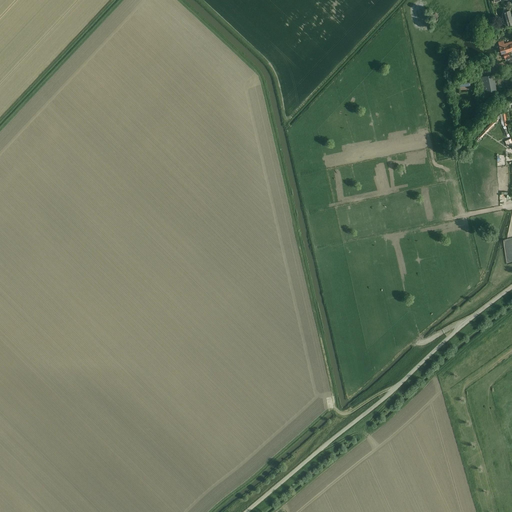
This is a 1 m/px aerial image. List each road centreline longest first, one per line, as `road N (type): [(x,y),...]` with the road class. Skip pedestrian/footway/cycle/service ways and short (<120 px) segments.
road 1 (track): [(176,0),(261,84),(335,409)]
road 2 (unclassified): [(246,511),(511,287)]
